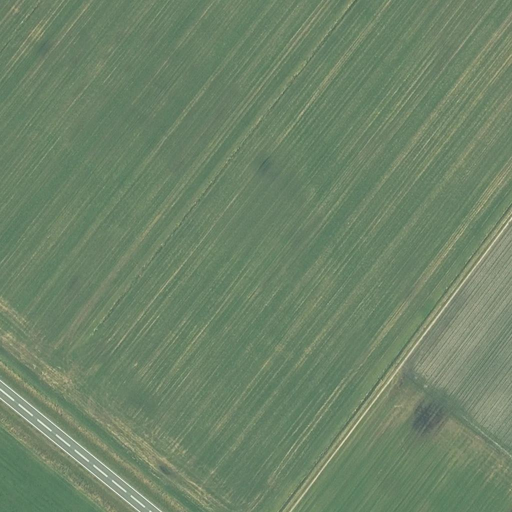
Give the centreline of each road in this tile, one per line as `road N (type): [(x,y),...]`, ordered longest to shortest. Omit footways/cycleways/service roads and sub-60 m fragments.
road 1 (track): [(511,210),(287,511)]
road 2 (trunk): [(149,511),(0,390)]
